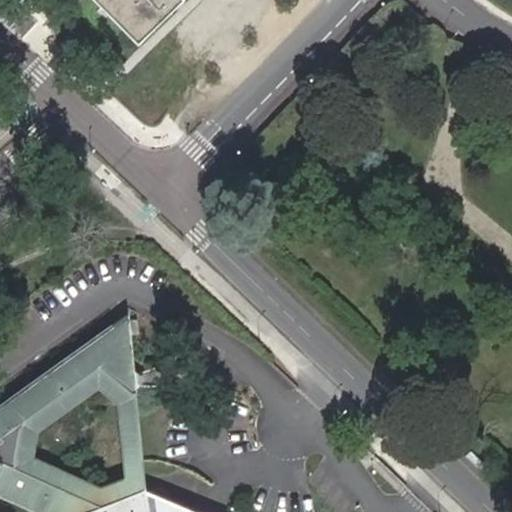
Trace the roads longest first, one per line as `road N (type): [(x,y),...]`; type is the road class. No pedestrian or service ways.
road 1 (tertiary): [(168,196),(492,511)]
road 2 (tertiary): [(168,196),(345,0)]
road 3 (tertiary): [(0,37),(168,196)]
